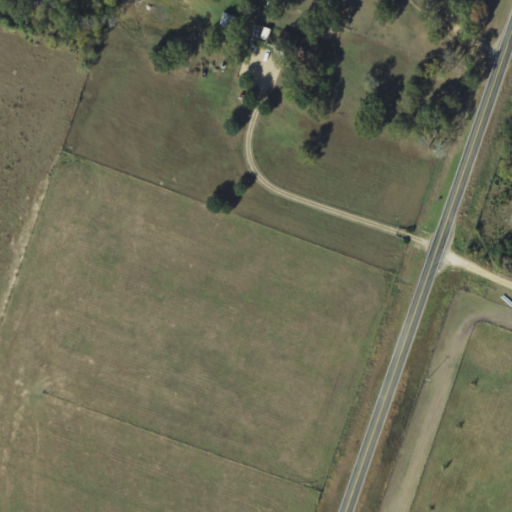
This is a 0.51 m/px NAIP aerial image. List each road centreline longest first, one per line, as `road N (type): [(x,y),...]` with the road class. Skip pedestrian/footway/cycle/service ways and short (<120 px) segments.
road 1 (secondary): [(347,511),(438,251)]
road 2 (secondary): [(438,251),(511,32)]
